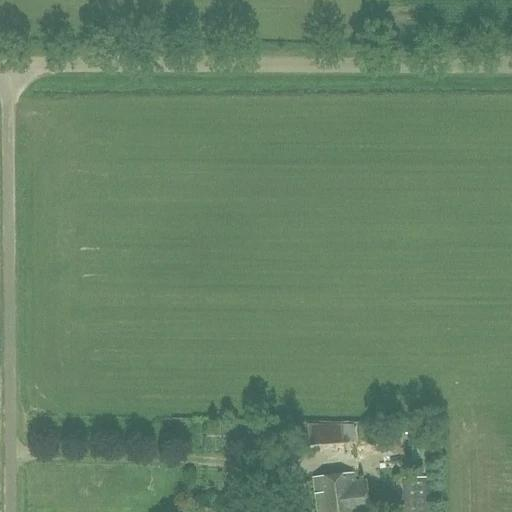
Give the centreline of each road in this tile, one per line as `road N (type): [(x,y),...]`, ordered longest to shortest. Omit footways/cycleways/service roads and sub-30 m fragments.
road 1 (unclassified): [(511,65),(7,65)]
road 2 (unclassified): [(9,511),(7,65)]
